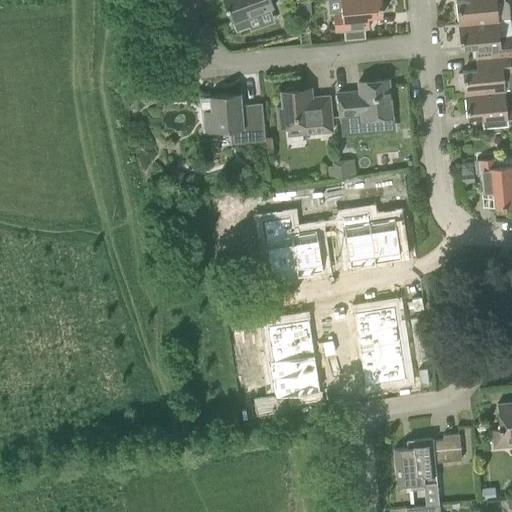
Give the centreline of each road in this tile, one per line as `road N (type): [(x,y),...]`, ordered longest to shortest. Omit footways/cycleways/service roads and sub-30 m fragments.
road 1 (track): [(293,450),(276,445),(186,458),(163,388),(101,85),(102,0)]
road 2 (residential): [(423,43),(209,61),(185,0)]
road 3 (residential): [(363,511),(356,418),(450,394),(474,369),(511,366)]
road 4 (residential): [(454,233),(435,196),(423,43)]
road 5 (residential): [(278,297),(426,266),(454,233)]
